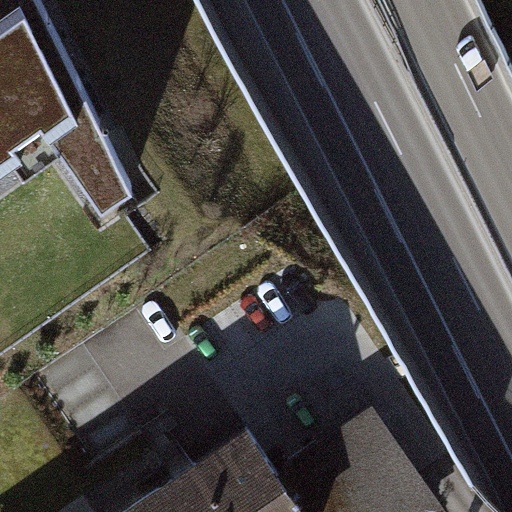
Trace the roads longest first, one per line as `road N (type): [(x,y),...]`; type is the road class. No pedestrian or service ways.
road 1 (motorway): [(322,0),(511,379)]
road 2 (motorway): [(511,174),(426,0)]
